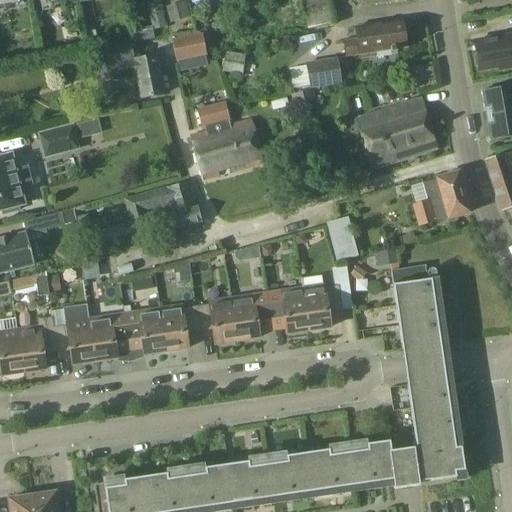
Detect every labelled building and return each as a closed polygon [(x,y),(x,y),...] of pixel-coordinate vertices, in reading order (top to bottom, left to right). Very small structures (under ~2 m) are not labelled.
[(300,0),(307,30),(333,24),(327,0),(300,0)] [(165,8),(169,24),(189,19),(185,3),(165,8)] [(357,40),(343,42),(346,58),(359,56),(360,61),(376,58),(375,54),(391,51),(391,54),(397,53),(397,50),(406,49),(402,22),(355,29),(357,40)] [(133,31),(135,43),(154,40),(151,28),(133,31)] [(171,38),(176,61),(205,55),(200,32),(171,38)] [(511,35),(474,42),(479,72),(498,68),(499,71),(511,68),(511,35)] [(137,76),(142,99),(164,95),(157,55),(134,60),(131,46),(105,51),(111,81),(137,76)] [(222,71),(241,75),(244,56),(225,53),(222,71)] [(306,64),(310,90),(340,86),(337,59),(306,64)] [(511,86),(482,92),(486,116),(511,111),(511,86)] [(355,121),(371,171),(437,150),(421,100),(355,121)] [(225,103),(195,111),(200,129),(204,128),(205,132),(190,137),(204,181),(262,163),(248,119),(228,125),(227,122),(230,121),(225,103)] [(511,111),(486,116),(490,142),(511,138),(511,111)] [(39,136),(44,157),(76,150),(71,128),(39,136)] [(486,162),(485,162),(502,212),(502,211),(511,207),(511,153),(504,157),(504,156),(486,162)] [(0,157),(0,212),(2,212),(3,215),(18,211),(17,208),(24,206),(19,188),(31,185),(26,167),(15,170),(11,155),(0,157)] [(412,206),(418,228),(435,224),(435,223),(449,219),(449,218),(468,213),(457,175),(438,181),(438,180),(423,184),(428,202),(412,206)] [(156,217),(161,239),(174,236),(173,232),(202,225),(190,182),(123,200),(129,222),(146,218),(145,213),(169,206),(171,213),(156,217)] [(34,220),(37,232),(64,225),(61,213),(34,220)] [(0,240),(0,274),(34,266),(26,234),(0,240)] [(125,239),(108,244),(116,274),(150,265),(144,243),(128,248),(125,239)] [(357,258),(354,246),(332,251),(335,263),(357,258)] [(226,511),(405,486),(430,482),(430,483),(456,479),(455,473),(464,472),(461,452),(462,452),(449,361),(437,280),(427,281),(425,267),(390,272),(404,369),(407,388),(410,411),(416,449),(391,452),(389,442),(93,486),(97,511),(226,511)] [(36,286),(38,298),(49,297),(47,286),(46,274),(44,274),(35,276),(36,286)] [(301,280),(302,289),(308,332),(322,330),(330,329),(328,314),(342,312),(339,287),(324,289),(324,286),(322,287),(321,277),(301,280)] [(0,284),(0,299),(12,297),(8,283),(0,284)] [(280,295),(267,297),(272,333),(285,331),(286,335),(294,334),(308,332),(302,289),(280,293),(280,295)] [(253,296),(231,300),(237,343),(251,341),(251,340),(259,339),(258,335),(272,333),(267,297),(253,299),(253,296)] [(209,305),(195,307),(199,333),(213,331),(215,345),(223,344),(223,345),(237,343),(231,300),(209,303),(209,305)] [(67,326),(54,328),(53,328),(57,354),(70,352),(72,366),(80,365),(80,366),(94,364),(88,321),(86,306),(64,309),(67,326)] [(181,307),(159,310),(166,353),(180,351),(188,349),(186,335),(199,333),(195,307),(182,310),(181,307)] [(129,317),(124,318),(130,356),(143,354),(143,356),(152,355),(166,353),(159,310),(137,314),(138,316),(129,317)] [(38,328),(17,331),(23,374),(37,372),(37,371),(45,370),(43,356),(57,354),(53,328),(54,328),(52,318),(37,321),(38,328)] [(110,318),(88,321),(94,364),(108,361),(116,360),(116,358),(130,356),(124,318),(111,320),(110,318)] [(17,331),(0,333),(0,369),(1,377),(9,376),(23,374),(17,331)] [(32,497),(34,511),(57,511),(55,494),(32,497)] [(34,511),(32,497),(9,501),(10,511),(34,511)]
